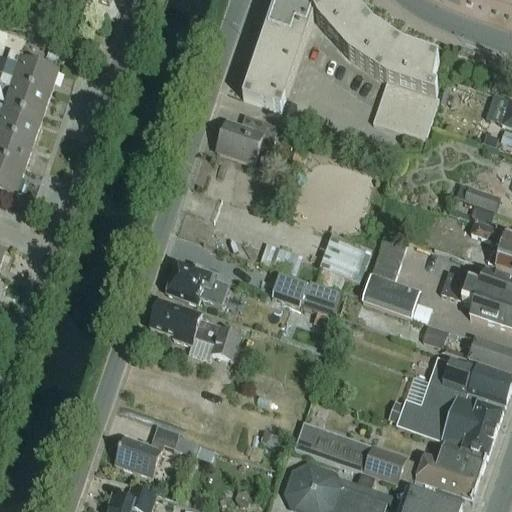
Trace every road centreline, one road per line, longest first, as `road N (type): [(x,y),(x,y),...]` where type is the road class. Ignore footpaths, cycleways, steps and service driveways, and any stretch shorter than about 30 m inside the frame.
road 1 (residential): [(65,511),(240,0)]
road 2 (residential): [(56,249),(141,0)]
road 3 (residential): [(0,415),(56,249)]
